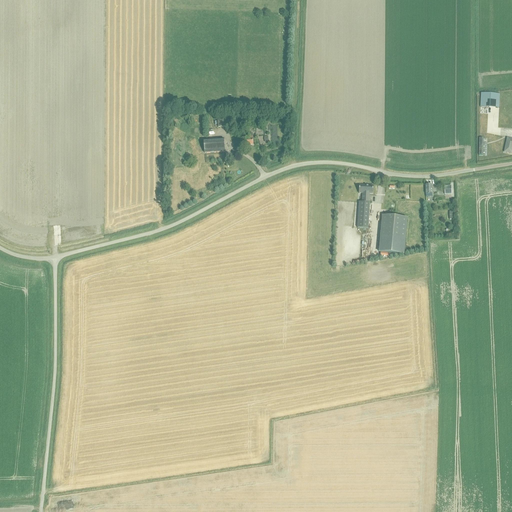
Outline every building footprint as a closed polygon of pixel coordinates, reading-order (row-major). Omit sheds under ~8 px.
[(499,101),(500,94),(481,93),(480,106),(481,106),(485,106),(491,106),(499,107),(499,101)] [(218,117),(218,127),(233,126),(233,116),(218,117)] [(244,139),(244,146),(253,145),(253,134),(249,134),(249,139),(244,139)] [(204,140),(205,153),(225,152),(224,139),(204,140)] [(359,202),(358,228),(368,229),(370,194),(373,195),(374,187),(359,186),(359,194),(365,194),(365,196),(362,195),(362,202),(359,202)] [(392,205),(393,195),(386,194),(386,198),(384,198),(384,205),(392,205)] [(408,219),(382,216),(379,252),(404,254),(408,219)]
